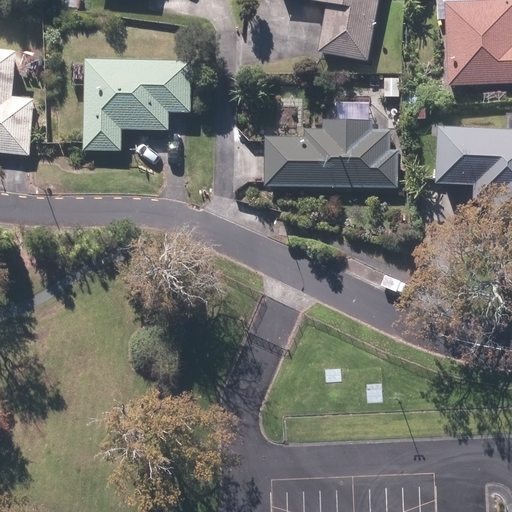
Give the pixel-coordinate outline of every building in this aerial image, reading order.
[(377,0),(311,0),(311,2),(326,5),(318,54),(367,62),(377,0)] [(511,5),(444,8),(448,89),(511,85),(511,5)] [(0,154),(29,158),(35,105),(10,103),(15,61),(0,59),(0,154)] [(189,64),(86,62),(84,152),(120,153),(120,131),(168,132),(168,113),(188,114),(189,64)] [(408,73),(381,72),(380,104),(406,106),(408,73)] [(266,140),(265,189),(396,191),(396,154),(390,154),(390,134),(370,134),(371,126),(323,125),(322,133),(304,133),(304,141),(266,140)] [(511,135),(436,133),(435,188),(473,189),(472,203),(492,204),(491,220),(511,220),(511,135)]
